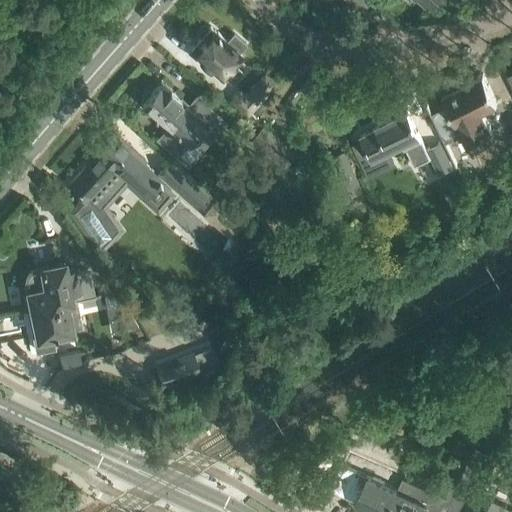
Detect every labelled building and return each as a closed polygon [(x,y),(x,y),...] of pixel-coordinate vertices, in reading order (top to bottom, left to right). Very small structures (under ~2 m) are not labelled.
[(210,25),(191,46),(200,54),(199,56),(211,66),(212,65),(222,73),(232,82),(242,71),(232,63),(241,52),(239,51),(246,43),(234,32),(227,40),(210,25)] [(443,93),(448,104),(431,112),(444,140),(462,132),(466,142),(492,129),(483,110),(497,103),(492,92),(483,74),(443,93)] [(161,80),(141,103),(169,128),(166,131),(160,138),(179,155),(200,132),(212,118),(203,109),(194,101),(190,106),(161,80)] [(240,89),(231,99),(247,114),(266,93),(256,84),(246,94),(240,89)] [(363,139),(351,144),(367,177),(394,163),(388,151),(388,150),(404,142),(415,165),(430,157),(438,174),(440,173),(454,166),(442,141),(426,149),(419,135),(416,128),(407,110),(376,126),(377,128),(362,135),(361,135),(363,139)] [(263,129),(254,139),(285,166),(294,156),(296,154),(265,127),(263,129)] [(89,163),(70,184),(84,198),(85,198),(76,208),(104,249),(117,236),(100,212),(128,181),(145,196),(160,211),(175,193),(162,181),(142,162),(143,160),(128,147),(113,133),(96,152),(99,155),(90,165),(89,163)] [(345,148),(328,156),(344,192),(361,184),(345,148)] [(196,208),(205,197),(209,193),(171,158),(158,173),(196,208)] [(486,231),(465,192),(461,195),(464,202),(457,206),(466,222),(469,220),(478,236),(486,231)] [(28,291),(24,296),(26,303),(31,305),(32,308),(67,301),(71,300),(76,299),(95,295),(88,265),(78,267),(66,269),(65,262),(35,268),(30,270),(27,275),(27,279),(26,280),(28,291)] [(113,291),(103,293),(111,331),(135,326),(113,291)] [(67,301),(32,308),(37,333),(33,334),(37,350),(54,346),(51,335),(73,330),(72,326),(81,325),(78,311),(76,299),(71,300),(67,301)] [(165,383),(201,368),(193,347),(156,362),(165,383)] [(59,365),(78,361),(76,348),(56,352),(59,365)] [(475,445),(465,464),(477,470),(479,465),(486,451),(475,445)] [(342,464),(330,489),(380,511),(386,511),(397,489),(342,464)] [(465,464),(456,484),(467,489),(477,470),(465,464)] [(477,470),(467,489),(480,496),(491,472),(479,465),(477,470)] [(397,489),(386,511),(438,511),(441,505),(456,511),(467,489),(456,484),(451,481),(443,497),(403,478),(397,489)] [(511,511),(511,509),(492,500),(486,511),(511,511)]
